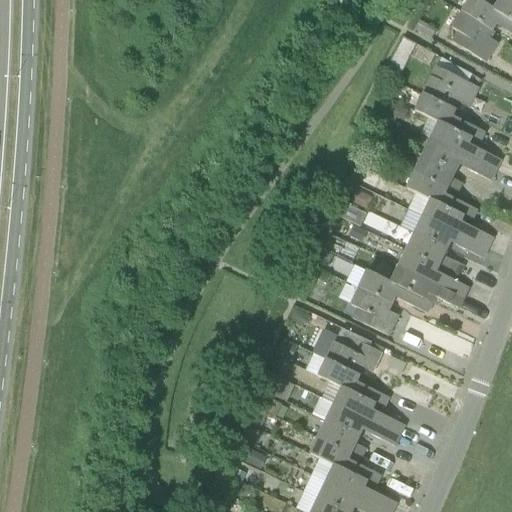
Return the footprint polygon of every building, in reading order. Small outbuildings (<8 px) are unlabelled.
[(469,0),(461,13),(493,32),(497,25),(505,30),(505,32),(511,36),(511,22),(484,6),(474,0),(469,0)] [(511,0),(488,0),(484,6),(511,22),(511,0)] [(451,43),(486,64),(498,45),(489,39),(493,32),(461,13),(451,30),(457,34),(451,43)] [(414,31),(421,35),(427,26),(420,22),(414,31)] [(403,38),(383,77),(397,84),(411,56),(430,66),(436,56),(403,38)] [(472,76),(441,59),(436,69),(423,97),(455,112),(458,105),(468,109),(478,89),(467,84),(472,76)] [(451,119),(455,112),(423,97),(415,114),(429,121),(471,140),(480,144),(485,133),(461,122),(460,124),(451,119)] [(405,122),(409,112),(393,104),(386,118),(395,122),(397,118),(405,122)] [(421,136),(430,141),(496,172),(501,161),(477,150),(476,151),(467,147),(471,140),(429,121),(421,136)] [(387,140),(394,128),(384,122),(377,135),(387,140)] [(491,182),(496,172),(430,141),(422,157),(455,173),(459,165),(468,169),(467,171),(491,182)] [(452,181),(455,173),(422,157),(414,173),(447,190),(457,194),(462,184),(461,184),(460,185),(452,181)] [(444,197),(447,190),(414,173),(406,190),(416,195),(463,218),(472,222),(477,211),(453,200),(453,201),(444,197)] [(356,192),(351,203),(366,210),(372,199),(356,192)] [(422,218),(488,249),(493,239),(469,228),(469,229),(460,225),(463,218),(416,195),(408,211),(422,218)] [(340,219),(361,229),(367,215),(346,206),(340,219)] [(483,260),(488,249),(422,218),(414,234),(448,250),(451,243),(460,247),(459,248),(483,260)] [(362,244),(367,233),(354,227),(349,238),(362,244)] [(440,268),(449,272),(456,276),(461,266),(453,262),(453,263),(444,258),(448,250),(414,234),(406,251),(440,268)] [(398,268),(465,299),(469,289),(446,278),(445,279),(436,275),(440,268),(406,251),(398,268)] [(325,253),(323,258),(320,264),(327,267),(333,256),(325,253)] [(460,310),(465,299),(398,268),(390,283),(424,300),(428,293),(437,297),(436,298),(460,310)] [(358,289),(392,306),(396,298),(405,302),(404,304),(428,315),(433,304),(424,300),(390,283),(390,284),(366,273),(358,289)] [(320,274),(317,281),(328,285),(331,278),(320,274)] [(352,320),(389,337),(399,317),(389,313),(392,306),(358,289),(350,307),(356,310),(352,320)] [(309,325),(312,319),(295,311),(289,323),(300,328),(309,325)] [(284,341),(277,355),(290,361),(296,347),(284,341)] [(372,375),(381,354),(358,343),(353,353),(335,345),(326,363),(358,378),(362,370),(372,375)] [(355,385),(358,378),(326,363),(313,357),(306,372),(342,390),(341,391),(374,405),(383,410),(388,399),(364,387),(364,389),(355,385)] [(278,375),(282,367),(272,362),(268,370),(278,375)] [(266,373),(258,389),(275,397),(283,381),(266,373)] [(334,407),(399,437),(404,427),(380,415),(380,417),(371,413),(374,405),(341,391),(334,407)] [(281,406),(274,402),(255,394),(250,406),(252,407),(251,409),(267,416),(267,415),(275,419),(276,416),(281,406)] [(288,410),(281,406),(276,416),(283,420),(288,410)] [(395,447),(399,437),(334,407),(325,423),(359,439),(363,431),(371,435),(371,436),(395,447)] [(261,427),(267,416),(251,409),(246,420),(261,427)] [(355,446),(359,439),(325,423),(318,440),(351,455),(361,460),(365,450),(364,449),(364,450),(355,446)] [(319,461),(367,483),(376,487),(381,476),(357,465),(356,467),(347,463),(351,455),(318,440),(309,456),(319,461)] [(266,457),(241,446),(235,459),(261,470),(266,457)] [(364,491),(367,483),(319,461),(311,477),(387,511),(393,511),(397,504),(373,493),(372,495),(364,491)] [(242,484),(246,475),(235,470),(231,478),(242,484)] [(318,500),(344,511),(353,511),(355,508),(362,511),(387,511),(311,477),(303,493),(318,500)] [(229,511),(230,511),(236,502),(226,497),(220,508),(229,511)] [(344,511),(318,500),(312,511),(344,511)]
